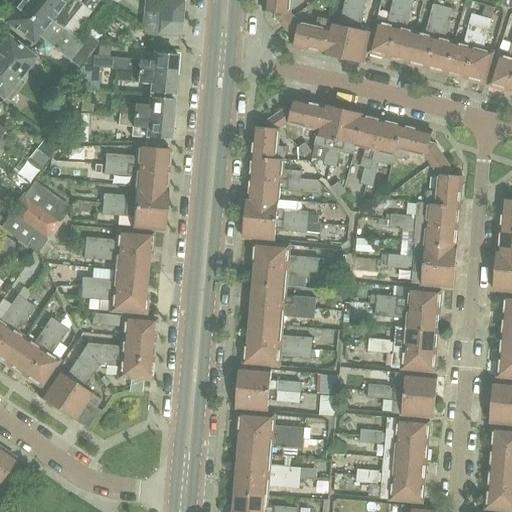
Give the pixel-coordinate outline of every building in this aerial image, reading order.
[(21,0),(6,20),(32,40),(37,34),(79,67),(99,42),(89,35),(83,43),(63,27),(82,3),(77,0),(21,0)] [(183,0),(179,0),(159,0),(159,15),(181,17),(183,0)] [(265,0),(265,1),(264,10),(276,11),(275,17),(281,23),(292,15),(289,12),(290,0),(265,0)] [(341,58),(352,14),(355,0),(345,0),(340,21),(331,19),(329,27),(323,52),(323,54),(341,58)] [(355,0),(352,14),(341,58),(362,63),(369,31),(360,29),(366,0),(355,0)] [(388,57),(403,1),(403,0),(392,0),(387,23),(377,20),(369,52),(388,57)] [(403,0),(403,1),(388,57),(407,62),(416,31),(407,29),(415,0),(403,0)] [(427,67),(442,12),(443,6),(433,3),(425,33),(416,31),(407,62),(427,67)] [(443,6),(442,12),(427,67),(446,72),(454,41),(445,39),(453,9),(443,6)] [(446,72),(465,78),(480,21),(481,16),(472,14),(464,44),(454,41),(446,72)] [(180,32),(181,17),(159,15),(157,30),(180,32)] [(481,16),(480,21),(465,78),(485,83),(493,52),(484,50),(492,19),(481,16)] [(323,52),(329,27),(331,19),(318,17),(316,25),(299,21),(296,18),(284,26),(291,33),(296,34),(294,43),(294,46),(302,48),(323,52)] [(0,62),(18,77),(35,90),(41,82),(24,69),(34,56),(6,34),(3,37),(2,36),(0,39),(0,62)] [(488,84),(508,90),(511,76),(511,45),(508,57),(498,53),(488,84)] [(148,51),(147,60),(94,55),(93,66),(115,68),(123,68),(174,73),(175,66),(178,67),(178,56),(176,56),(176,53),(148,51)] [(18,77),(0,62),(0,94),(2,97),(13,84),(29,97),(35,90),(18,77)] [(149,90),(173,92),(173,90),(176,90),(177,80),(174,79),(174,73),(123,68),(115,68),(114,80),(150,83),(149,90)] [(119,101),(118,113),(171,117),(171,110),(173,111),(174,100),(172,100),(173,97),(149,95),(149,104),(119,101)] [(288,121),(317,128),(323,105),(303,100),(294,98),(294,101),(293,101),(291,109),(286,108),(278,113),(285,123),(288,121)] [(329,165),(343,109),(324,104),(324,105),(323,105),(317,128),(313,144),(329,148),(328,152),(326,151),(323,163),(329,165)] [(363,114),(343,109),(329,165),(337,167),(340,155),(337,154),(338,150),(354,154),(356,145),(355,145),(363,114)] [(118,113),(117,124),(131,125),(130,134),(136,135),(146,136),(146,135),(169,137),(169,134),(171,134),(172,123),(170,123),(171,117),(118,113)] [(364,114),(363,114),(355,145),(356,145),(366,148),(361,166),(365,167),(361,184),(366,185),(382,120),(364,115),(364,114)] [(253,135),(252,155),(276,158),(283,159),(284,146),(277,146),(279,127),(281,125),(274,115),(265,121),(264,126),(254,125),(253,135)] [(395,155),(397,148),(402,125),(382,120),(366,185),(373,187),(379,162),(392,165),(394,156),(395,155)] [(402,125),(397,148),(395,155),(394,156),(407,159),(409,151),(426,155),(431,162),(442,154),(434,143),(429,142),(432,131),(423,129),(423,130),(402,125)] [(88,130),(70,130),(66,141),(88,141),(88,130)] [(56,147),(47,140),(32,159),(42,166),(56,147)] [(306,142),(299,147),(306,156),(312,152),(306,142)] [(105,153),(104,162),(167,168),(169,148),(138,145),(137,156),(105,153)] [(252,155),(250,177),(300,181),(301,178),(301,172),(297,172),(282,170),(283,159),(276,158),(252,155)] [(437,173),(436,191),(427,190),(426,204),(458,206),(460,185),(461,185),(461,176),(451,175),(451,170),(444,158),(433,166),(437,173)] [(165,187),(167,168),(104,162),(103,171),(135,174),(134,185),(135,185),(166,188),(166,187),(165,187)] [(250,177),(248,196),(278,198),(277,200),(279,200),(280,189),(295,190),(321,192),(321,184),(320,182),(318,180),(301,178),(300,181),(250,177)] [(34,180),(10,214),(1,226),(37,252),(70,206),(34,180)] [(339,181),(332,187),(339,197),(347,192),(339,181)] [(103,192),(102,202),(165,207),(166,188),(135,185),(134,195),(103,192)] [(246,196),(244,216),(317,223),(318,213),(309,212),(277,209),(277,200),(278,198),(248,196),(246,196)] [(499,230),(511,230),(511,199),(502,198),(499,230)] [(101,214),(132,217),(131,226),(163,229),(165,207),(102,202),(101,214)] [(390,220),(390,221),(394,221),(456,226),(458,206),(426,204),(417,203),(416,216),(391,214),(391,215),(390,220)] [(244,216),(243,237),(262,239),(274,240),(275,230),(307,233),(307,232),(319,233),(320,223),(317,223),(244,216)] [(415,232),(414,243),(455,246),(456,226),(394,221),(390,221),(390,226),(410,228),(410,231),(415,232)] [(85,237),(84,246),(150,252),(152,232),(117,228),(116,240),(85,237)] [(498,249),(511,250),(511,230),(499,230),(498,249)] [(0,233),(0,249),(8,237),(1,232),(0,233)] [(374,252),(375,239),(357,238),(356,251),(374,252)] [(252,264),(255,264),(255,263),(319,269),(320,260),(288,257),(289,245),(254,242),(252,264)] [(409,255),(408,257),(388,256),(387,261),(455,268),(457,246),(455,246),(414,243),(413,255),(409,255)] [(83,254),(83,255),(100,257),(114,258),(113,269),(146,272),(147,252),(150,252),(84,246),(83,254)] [(511,250),(498,249),(497,249),(495,270),(511,270),(511,250)] [(335,269),(345,270),(346,255),(336,254),(335,269)] [(387,261),(387,267),(408,269),(408,267),(413,267),(412,284),(422,285),(453,288),(455,268),(387,261)] [(318,277),(319,269),(255,263),(255,264),(253,282),(286,285),(286,274),(318,277)] [(81,277),(80,286),(144,292),(146,272),(113,269),(93,267),(91,278),(81,277)] [(511,270),(495,270),(493,289),(511,291),(511,270)] [(315,308),(316,303),(316,299),(285,296),(286,285),(253,282),(252,303),(315,308)] [(144,292),(80,286),(79,295),(99,297),(97,309),(145,313),(147,292),(144,292)] [(377,296),(377,300),(376,306),(439,311),(441,291),(408,288),(407,299),(377,296)] [(0,338),(15,316),(26,300),(18,295),(1,322),(0,321),(0,338)] [(511,296),(505,296),(503,316),(511,317),(511,296)] [(15,316),(0,338),(0,359),(7,364),(25,338),(15,331),(33,305),(26,300),(15,316)] [(252,303),(250,323),(282,326),(283,315),(314,318),(315,308),(252,303)] [(406,318),(405,328),(437,331),(439,311),(376,306),(375,315),(406,318)] [(153,339),(155,318),(92,313),(91,324),(122,327),(121,336),(153,339)] [(511,317),(503,316),(501,336),(511,337),(511,317)] [(7,364),(23,375),(48,338),(50,334),(58,322),(50,317),(33,343),(25,338),(7,364)] [(68,329),(58,322),(50,334),(48,338),(23,375),(41,386),(58,360),(50,355),(68,329)] [(250,323),(248,342),(248,344),(311,349),(312,339),(281,336),(282,326),(250,323)] [(368,344),(372,345),(436,351),(437,331),(405,328),(396,327),(394,342),(391,342),(391,340),(369,338),(368,344)] [(151,358),(153,339),(121,336),(121,345),(86,342),(93,354),(102,354),(151,358)] [(511,337),(501,336),(499,357),(511,357),(511,337)] [(77,377),(81,370),(93,354),(86,342),(65,375),(57,370),(39,397),(56,409),(77,377)] [(248,344),(248,342),(245,342),(243,363),(278,366),(279,354),(310,357),(311,349),(248,344)] [(436,351),(372,345),(368,344),(368,351),(390,353),(390,352),(393,352),(391,368),(434,372),(436,351)] [(98,397),(83,387),(98,365),(93,354),(81,370),(77,377),(56,409),(73,420),(86,401),(92,405),(98,397)] [(102,354),(93,354),(98,365),(118,367),(117,376),(150,379),(151,358),(102,354)] [(511,357),(499,357),(497,377),(511,377),(511,357)] [(240,366),(238,388),(301,393),(302,383),(286,382),(270,380),(271,369),(240,366)] [(368,391),(372,391),(436,397),(438,376),(396,373),(394,388),(391,388),(391,386),(369,384),(368,391)] [(321,374),(320,395),(336,396),(338,375),(321,374)] [(511,382),(494,381),(492,402),(511,403),(511,382)] [(269,399),(284,400),(301,402),(301,393),(238,388),(236,408),(268,411),(269,399)] [(434,418),(436,397),(372,391),(368,391),(367,398),(390,399),(390,398),(393,398),(392,414),(434,418)] [(511,403),(492,402),(490,423),(511,424),(511,403)] [(274,415),(239,412),(237,433),(240,434),(304,438),(305,429),(273,426),(274,415)] [(360,436),(364,436),(427,441),(429,422),(388,418),(386,433),(383,433),(383,431),(361,429),(360,436)] [(511,429),(493,427),(492,447),(511,449),(511,429)] [(238,453),(271,456),(272,444),(303,447),(303,444),(304,438),(240,434),(238,453)] [(384,460),(394,460),(425,461),(427,441),(364,436),(360,436),(359,442),(382,444),(382,442),(386,442),(384,460)] [(511,449),(492,447),(490,467),(511,469),(511,449)] [(0,479),(14,458),(0,448),(0,479)] [(238,453),(237,472),(301,479),(301,470),(270,467),(271,456),(238,453)] [(357,468),(356,476),(424,481),(425,461),(394,460),(384,460),(383,473),(379,473),(379,470),(357,468)] [(511,469),(490,467),(488,487),(511,489),(511,469)] [(237,472),(235,493),(267,495),(268,484),(300,487),(300,483),(301,479),(237,472)] [(380,499),(391,500),(422,503),(424,481),(356,476),(356,481),(381,483),(380,499)] [(511,489),(488,487),(486,508),(511,510),(511,489)] [(235,493),(233,511),(237,511),(297,511),(298,509),(266,506),(267,495),(235,493)]
